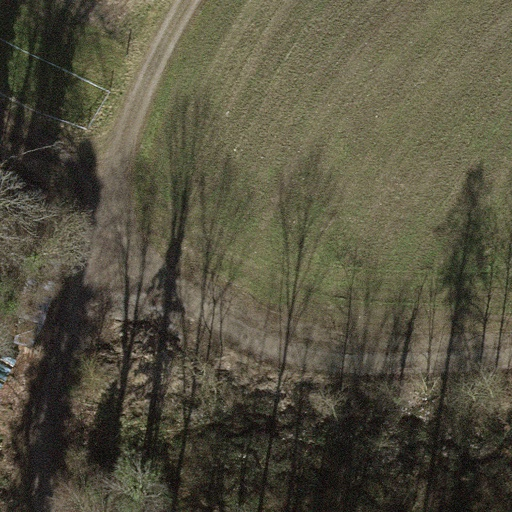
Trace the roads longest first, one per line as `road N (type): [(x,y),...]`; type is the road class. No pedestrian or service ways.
road 1 (track): [(54,511),(131,123),(197,0)]
road 2 (track): [(511,352),(274,354),(99,265)]
road 3 (track): [(0,59),(131,123)]
